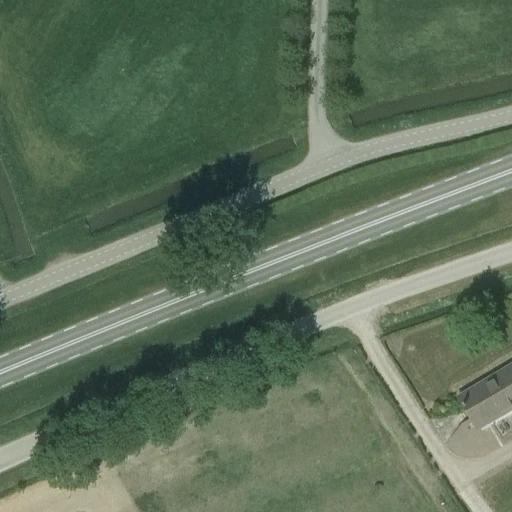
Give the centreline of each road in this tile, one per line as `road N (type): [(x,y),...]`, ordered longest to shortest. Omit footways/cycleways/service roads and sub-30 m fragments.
road 1 (unclassified): [(0,464),(199,373),(511,254)]
road 2 (primary): [(511,181),(0,385)]
road 3 (unclassified): [(0,307),(282,185),(511,114)]
